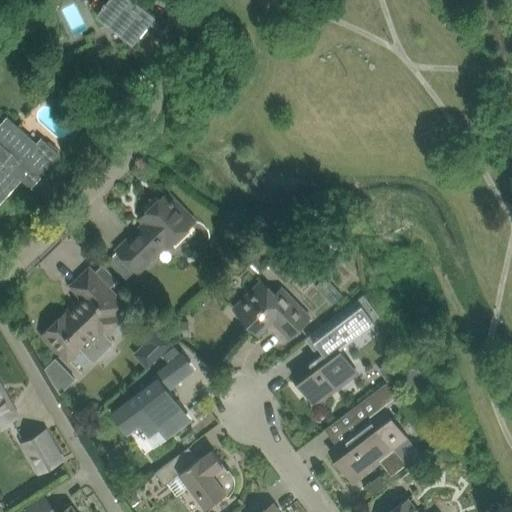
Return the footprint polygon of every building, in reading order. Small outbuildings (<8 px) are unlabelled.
[(105,5),(97,15),(108,24),(111,21),(137,41),(156,17),(142,6),(146,0),(151,0),(152,0),(151,0),(109,0),(108,2),(106,1),(104,4),(105,5)] [(0,202),(22,179),(33,190),(34,189),(33,188),(60,158),(42,141),(45,138),(44,137),(37,145),(7,118),(0,126),(0,202)] [(196,222),(183,208),(169,193),(143,218),(147,224),(119,251),(139,273),(168,245),(170,247),(196,222)] [(67,312),(44,335),(69,361),(83,347),(96,360),(113,343),(106,336),(122,321),(117,315),(127,306),(110,289),(118,281),(103,266),(95,273),(91,269),(72,286),(85,299),(69,314),(67,312)] [(260,335),(274,321),(290,338),(312,318),(283,289),(277,295),(264,282),(236,310),(260,335)] [(312,385),(321,399),(357,373),(339,349),(382,318),(366,296),(307,339),(315,351),(320,348),(324,354),(316,360),(315,359),(294,375),(305,390),(312,385)] [(155,325),(142,337),(146,341),(135,352),(148,366),(172,343),(155,325)] [(155,378),(113,409),(114,410),(116,409),(130,427),(143,418),(152,430),(167,420),(174,429),(191,417),(182,405),(178,406),(171,397),(165,388),(194,366),(184,352),(186,351),(185,350),(150,375),(151,376),(153,375),(155,378)] [(401,354),(379,370),(388,382),(409,366),(401,354)] [(46,368),(61,393),(76,378),(56,358),(46,368)] [(352,436),(331,452),(343,467),(349,462),(359,475),(380,460),(392,475),(408,464),(396,448),(389,437),(401,428),(386,407),(403,395),(393,381),(349,413),(362,430),(353,437),(352,436)] [(0,425),(17,416),(4,391),(1,393),(0,391),(0,425)] [(40,471),(62,459),(47,432),(25,443),(40,471)] [(232,472),(229,470),(228,471),(213,450),(202,458),(201,457),(190,465),(182,454),(193,446),(192,445),(156,472),(165,485),(181,474),(207,508),(226,494),(229,497),(231,495),(234,492),(235,489),(236,485),(236,482),(236,478),(234,475),(232,472)] [(415,467),(402,477),(408,485),(421,475),(415,467)] [(390,483),(382,474),(366,488),(373,497),(390,483)] [(419,511),(410,498),(392,511),(391,511),(419,511)]
